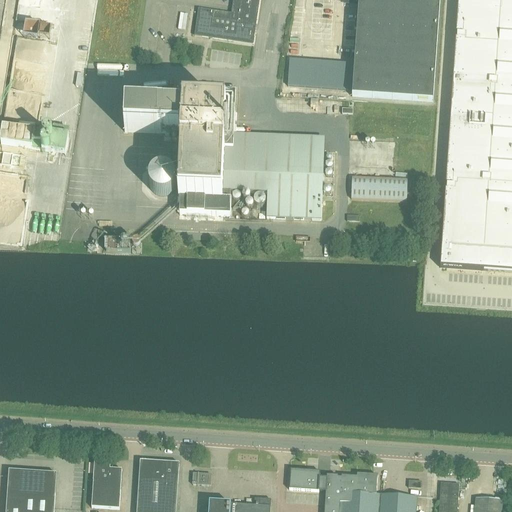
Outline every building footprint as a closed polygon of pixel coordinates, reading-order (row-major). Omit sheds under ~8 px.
[(195,36),(252,45),(259,0),(234,0),(232,15),(199,11),(195,36)] [(353,97),(433,103),(440,0),(359,0),(355,65),(353,92),(353,97)] [(511,0),(458,0),(440,269),(511,273),(511,0)] [(25,15),(22,28),(36,30),(38,17),(25,15)] [(183,32),(191,32),(192,16),(183,16),(183,32)] [(49,30),(50,21),(39,20),(39,30),(49,30)] [(355,65),(290,60),(288,87),(353,92),(355,65)] [(267,219),(321,221),(324,155),(325,139),(237,136),(238,115),(234,114),(235,89),(226,88),(226,94),(184,92),(183,108),(182,108),(182,113),(125,110),(124,133),(164,135),(164,141),(181,142),(178,200),(180,200),(180,216),(230,218),(231,193),(268,195),(267,219)] [(42,152),(66,156),(69,136),(45,133),(45,134),(4,128),(1,144),(43,150),(42,152)] [(417,129),(391,131),(393,158),(419,157),(417,129)] [(351,201),(407,203),(408,180),(352,178),(351,201)] [(138,237),(132,239),(137,252),(143,249),(138,237)] [(104,252),(130,253),(130,241),(104,241),(104,252)] [(92,508),(120,510),(122,470),(110,470),(111,462),(95,461),(92,508)] [(176,511),(180,464),(154,463),(154,467),(144,467),(140,511),(176,511)] [(6,511),(54,511),(55,494),(51,494),(53,474),(9,471),(6,511)] [(415,511),(416,498),(376,496),(378,476),(357,475),(357,478),(342,477),(341,479),(338,478),(338,477),(327,476),(327,480),(320,479),(320,476),(320,472),(294,471),(293,471),(291,471),(290,474),(289,491),(319,493),(319,492),(326,493),(325,506),(324,511),(415,511)] [(193,486),(211,487),(212,476),(193,475),(193,486)] [(408,489),(421,490),(422,482),(409,481),(408,489)] [(439,511),(457,511),(459,485),(441,484),(439,511)] [(270,511),(271,507),(271,500),(255,500),(254,506),(210,503),(209,511),(270,511)] [(501,511),(502,501),(479,500),(476,503),(475,507),(471,506),(470,511),(501,511)]
